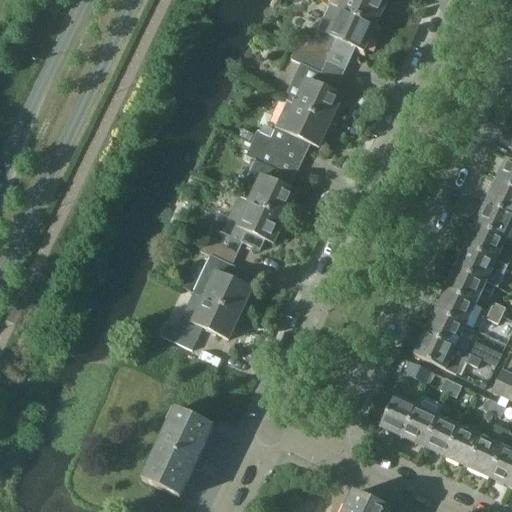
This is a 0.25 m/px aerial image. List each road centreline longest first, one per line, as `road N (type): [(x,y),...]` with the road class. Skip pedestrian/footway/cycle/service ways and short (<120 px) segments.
road 1 (residential): [(254,424),(455,0)]
road 2 (residential): [(318,453),(511,45)]
road 3 (secondary): [(0,284),(133,0)]
road 4 (secondary): [(82,0),(0,176)]
road 5 (residential): [(446,511),(318,453)]
